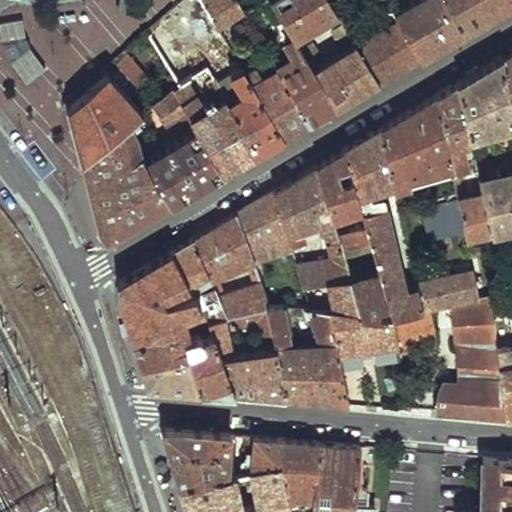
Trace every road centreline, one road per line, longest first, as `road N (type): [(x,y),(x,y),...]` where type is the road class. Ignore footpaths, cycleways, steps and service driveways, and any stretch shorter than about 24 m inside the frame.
road 1 (residential): [(76,274),(511,23)]
road 2 (residential): [(121,410),(188,404),(511,434)]
road 3 (residential): [(0,150),(53,224),(76,274)]
road 4 (residential): [(76,274),(121,410)]
